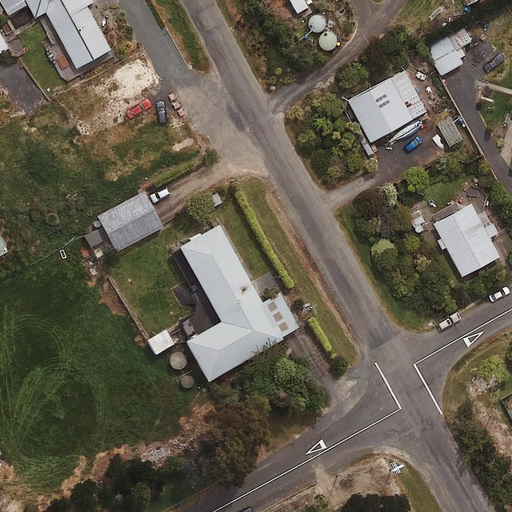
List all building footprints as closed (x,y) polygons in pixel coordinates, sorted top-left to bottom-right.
[(117,37),(97,0),(26,0),(33,12),(47,5),(74,59),(117,37)] [(0,51),(14,45),(0,16),(0,51)] [(470,40),(462,26),(425,48),(440,73),(462,61),(455,49),(470,40)] [(425,109),(404,69),(348,99),(369,139),(425,109)] [(159,227),(141,192),(93,218),(112,252),(159,227)] [(495,232),(477,197),(460,206),(456,199),(429,213),(461,274),(499,254),(488,235),(495,232)] [(259,303),(215,225),(175,247),(217,322),(182,341),(204,381),(297,330),(277,293),(259,303)] [(171,344),(163,330),(145,340),(153,354),(171,344)]
